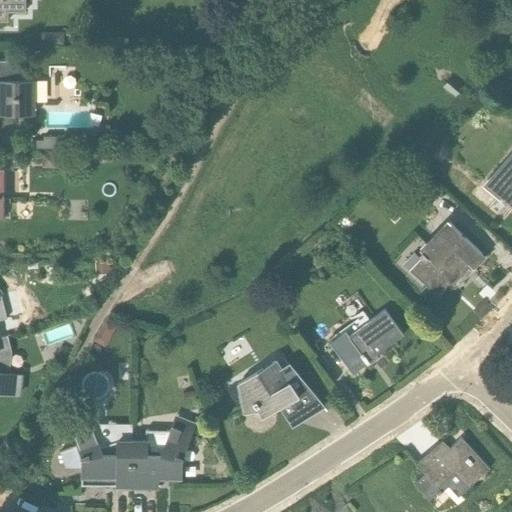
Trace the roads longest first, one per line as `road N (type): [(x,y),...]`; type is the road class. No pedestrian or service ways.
road 1 (track): [(316,0),(225,103),(137,262),(94,319),(0,501)]
road 2 (residential): [(453,366),(227,511)]
